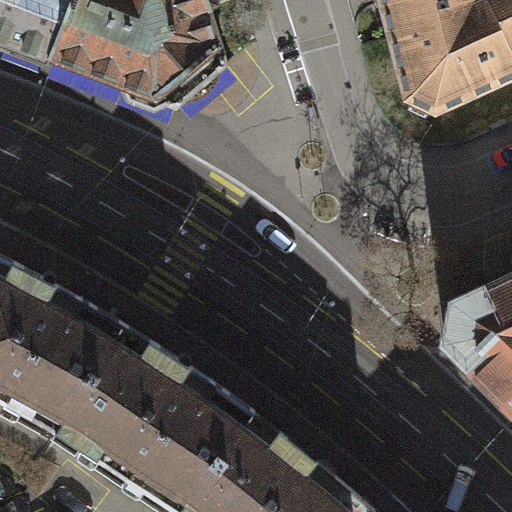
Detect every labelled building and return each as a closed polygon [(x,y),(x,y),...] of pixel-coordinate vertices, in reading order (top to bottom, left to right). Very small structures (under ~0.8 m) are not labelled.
[(0,0),(0,37),(48,56),(69,0),(0,0)] [(176,102),(224,61),(206,5),(219,2),(218,0),(69,0),(48,56),(176,102)] [(433,106),(511,72),(511,43),(492,0),(382,0),(407,94),(433,106)] [(511,0),(492,0),(511,43),(511,0)] [(0,257),(0,395),(58,427),(123,324),(0,257)] [(511,272),(453,299),(443,342),(511,412),(511,272)] [(255,410),(123,324),(58,427),(180,509),(255,410)] [(371,511),(374,509),(255,410),(180,509),(183,511),(371,511)]
